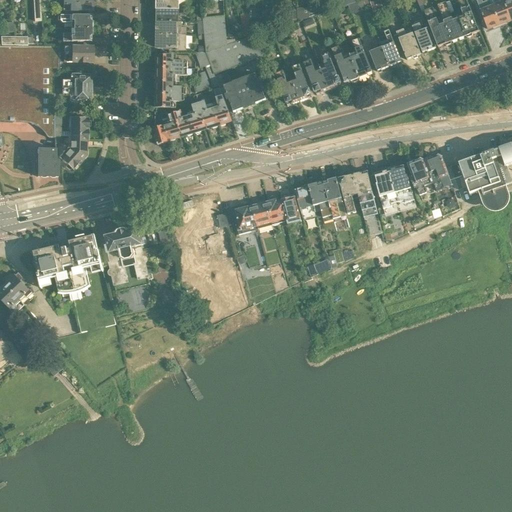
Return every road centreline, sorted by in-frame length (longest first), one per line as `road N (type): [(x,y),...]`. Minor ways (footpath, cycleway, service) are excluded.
road 1 (tertiary): [(235,156),(511,63)]
road 2 (primary): [(511,121),(318,153)]
road 3 (primary): [(152,184),(318,153)]
road 4 (tertiary): [(126,148),(127,0)]
